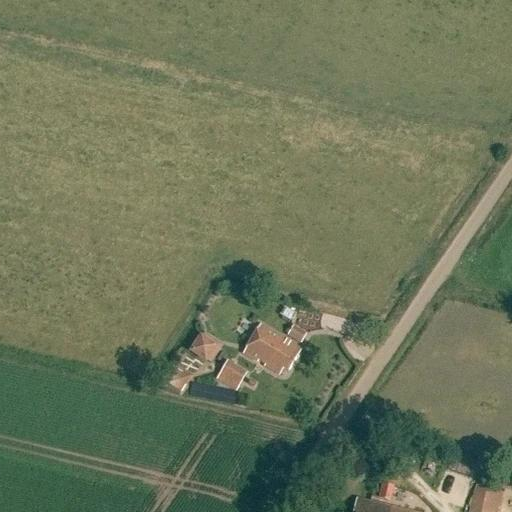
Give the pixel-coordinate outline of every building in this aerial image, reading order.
[(288,374),(301,353),(258,327),(241,355),(278,376),(281,370),(288,374)] [(289,339),(302,347),(307,338),(295,330),(289,339)] [(216,346),(199,335),(189,352),(205,363),(216,346)] [(228,365),(218,382),(238,394),(248,376),(228,365)] [(190,379),(177,371),(168,385),(181,393),(190,379)] [(383,485),(380,501),(391,503),(394,488),(383,485)] [(477,488),(471,511),(500,511),(506,496),(477,488)] [(398,511),(355,502),(353,511),(398,511)]
